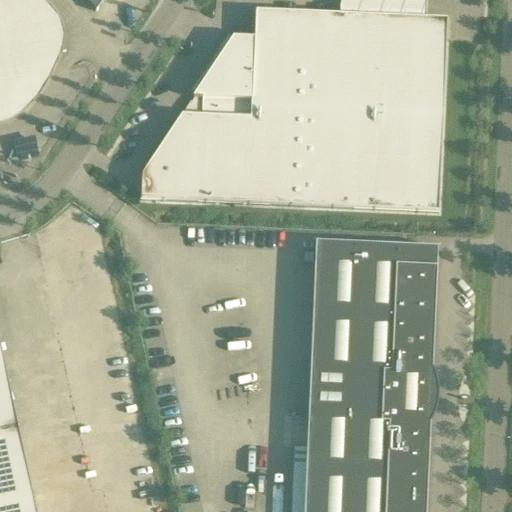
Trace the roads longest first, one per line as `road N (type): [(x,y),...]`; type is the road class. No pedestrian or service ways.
road 1 (unclassified): [(495,511),(511,169)]
road 2 (unclassified): [(0,215),(31,201),(59,171),(176,0)]
